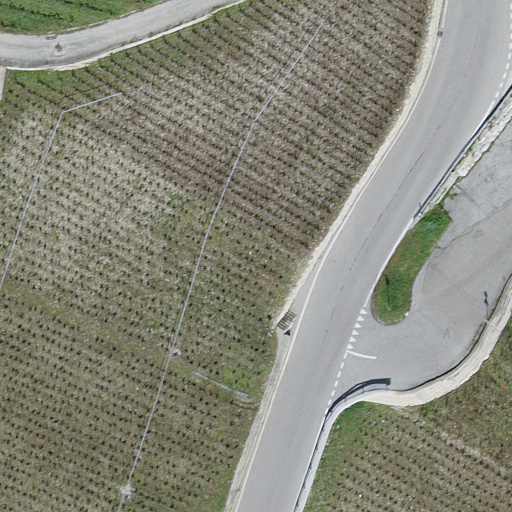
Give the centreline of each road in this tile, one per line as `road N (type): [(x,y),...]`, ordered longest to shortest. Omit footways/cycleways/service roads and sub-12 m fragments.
road 1 (unclassified): [(320,334),(468,66),(485,0)]
road 2 (unclassified): [(320,334),(367,357),(415,348),(455,311),(511,215)]
road 3 (track): [(216,0),(83,66),(0,57)]
road 4 (unclassified): [(265,511),(320,334)]
